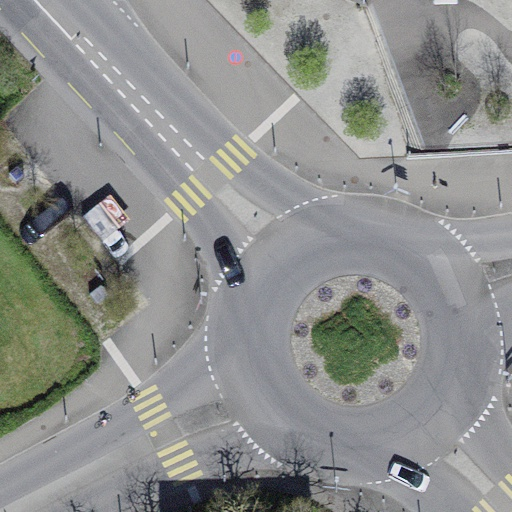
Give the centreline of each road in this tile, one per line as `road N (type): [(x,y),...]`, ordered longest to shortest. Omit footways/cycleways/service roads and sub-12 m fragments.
road 1 (tertiary): [(251,342),(0,488)]
road 2 (secondary): [(94,57),(289,257)]
road 3 (tertiary): [(88,511),(178,466),(311,433)]
road 4 (secondary): [(444,281),(418,254),(383,237),(324,238),(289,257)]
road 5 (secondary): [(365,442),(427,415),(459,357)]
road 6 (secondary): [(511,466),(478,419),(459,357)]
